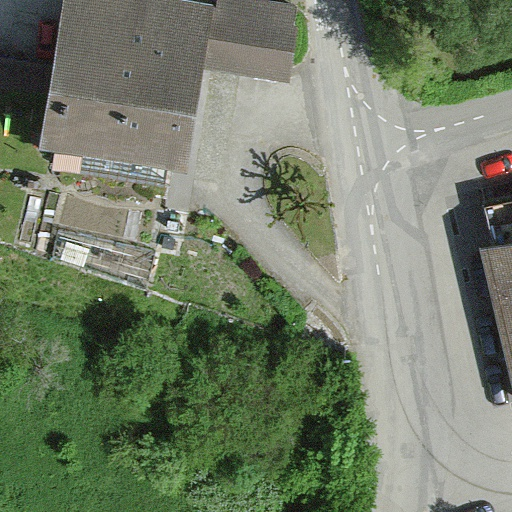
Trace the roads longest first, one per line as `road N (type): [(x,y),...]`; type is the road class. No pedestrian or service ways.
road 1 (residential): [(368,158),(410,394),(400,511)]
road 2 (residential): [(341,0),(368,158)]
road 3 (residential): [(511,109),(368,158)]
